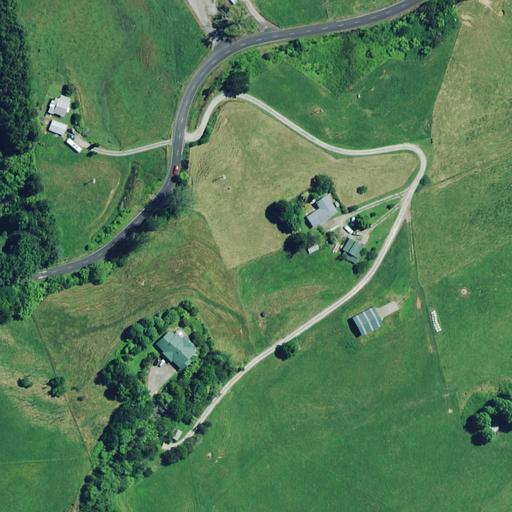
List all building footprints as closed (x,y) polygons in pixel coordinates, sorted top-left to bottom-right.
[(69,99),(60,96),(58,100),(54,98),(51,107),(49,106),(48,111),(63,117),(69,99)] [(65,125),(51,120),(48,130),(62,135),(65,125)] [(336,212),(324,195),(313,203),(317,208),(304,217),(312,228),(336,212)] [(363,248),(348,238),(341,250),(344,251),(341,256),(354,264),(363,248)] [(318,249),(315,242),(305,247),(308,253),(318,249)] [(380,324),(371,307),(350,318),(360,336),(380,324)] [(179,340),(168,329),(154,344),(162,352),(161,353),(169,362),(170,361),(180,370),(195,354),(191,350),(193,347),(183,336),(179,340)] [(176,440),(181,431),(173,427),(168,436),(176,440)]
